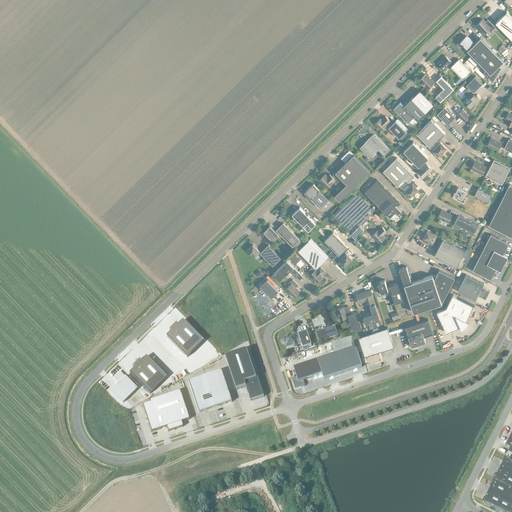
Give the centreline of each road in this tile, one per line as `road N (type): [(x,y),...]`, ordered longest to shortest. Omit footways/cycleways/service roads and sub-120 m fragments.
road 1 (unclassified): [(478,0),(91,376),(76,400),(86,444),(120,460),(289,407)]
road 2 (unclassified): [(289,407),(269,329),(391,253),(511,79)]
road 3 (unclassified): [(289,407),(470,346),(511,280)]
road 4 (tertiary): [(303,446),(467,391),(491,375),(511,345)]
road 5 (tertiary): [(501,339),(463,379),(299,434)]
